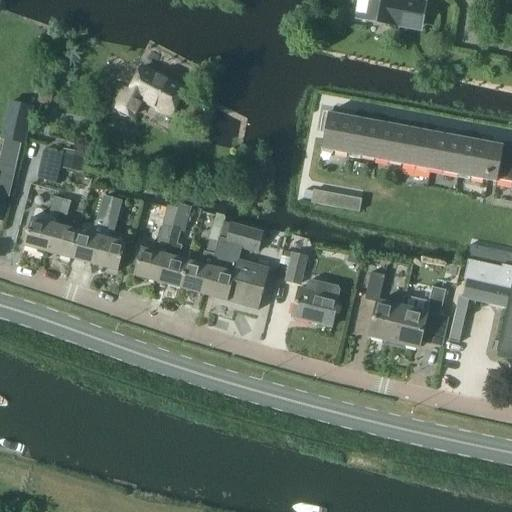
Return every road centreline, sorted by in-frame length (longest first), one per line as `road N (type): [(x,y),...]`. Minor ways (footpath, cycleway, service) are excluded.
road 1 (secondary): [(511,455),(274,396),(0,307)]
road 2 (residential): [(511,414),(206,338),(0,271)]
